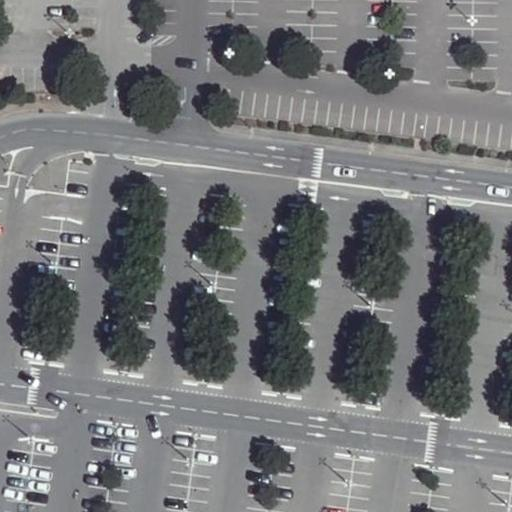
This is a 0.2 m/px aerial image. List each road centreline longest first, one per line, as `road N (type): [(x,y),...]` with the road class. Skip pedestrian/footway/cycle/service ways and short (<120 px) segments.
road 1 (unclassified): [(511,185),(116,133),(23,125),(0,131)]
road 2 (unclassified): [(0,380),(511,448)]
